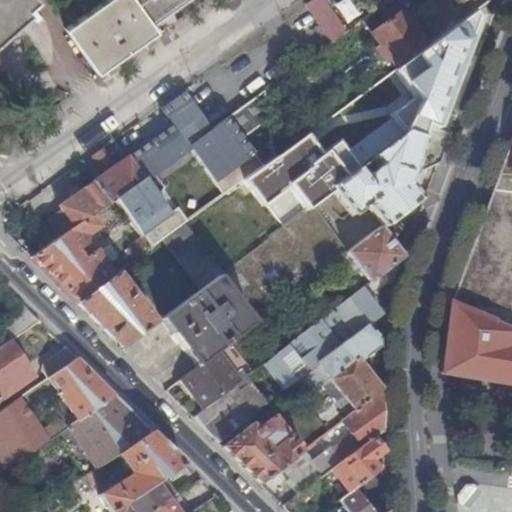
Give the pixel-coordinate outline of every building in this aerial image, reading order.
[(0,0),(0,23),(28,0),(0,0)] [(92,67),(152,27),(147,19),(133,0),(92,0),(61,22),(92,67)] [(133,0),(147,19),(175,0),(133,0)] [(395,67),(425,45),(401,12),(390,20),(381,6),(361,20),(380,45),(376,49),(385,61),(389,58),(395,67)] [(451,82),(425,45),(395,67),(394,68),(410,91),(421,105),(451,82)] [(398,100),(410,91),(394,68),(381,77),(398,100)] [(284,99),(273,84),(263,91),(267,111),(284,99)] [(265,110),(256,96),(209,129),(219,144),(265,110)] [(176,113),(195,139),(209,129),(190,102),(176,113)] [(448,135),(455,115),(434,107),(416,123),(424,126),(448,135)] [(437,164),(448,135),(424,126),(421,135),(419,141),(400,135),(372,157),(379,166),(379,168),(366,178),(369,182),(365,186),(354,170),(330,188),(331,190),(350,215),(364,204),(381,226),(417,198),(406,184),(409,176),(437,164)] [(419,141),(421,135),(406,130),(400,135),(419,141)] [(511,135),(449,302),(440,374),(511,385),(511,135)] [(91,182),(106,203),(113,199),(141,178),(126,157),(112,167),(101,152),(90,160),(101,175),(91,182)] [(275,170),(268,161),(256,171),(262,179),(275,170)] [(59,239),(89,216),(106,203),(91,182),(57,207),(60,211),(46,222),(59,239)] [(203,209),(212,220),(219,215),(210,203),(203,209)] [(194,367),(212,354),(227,342),(274,306),(345,252),(346,251),(312,204),(227,268),(221,273),(198,290),(158,320),(194,367)] [(203,209),(185,223),(193,234),(212,220),(203,209)] [(31,259),(76,303),(114,275),(96,251),(84,259),(80,260),(75,252),(75,249),(85,242),(85,235),(97,227),(89,216),(59,239),(37,254),(31,259)] [(161,240),(198,290),(221,273),(200,243),(193,234),(185,223),(161,240)] [(402,256),(379,227),(345,253),(367,282),(402,256)] [(142,255),(149,249),(141,238),(129,247),(137,258),(142,255)] [(200,243),(221,273),(227,268),(205,239),(200,243)] [(27,254),(31,259),(37,254),(33,249),(27,254)] [(137,258),(131,262),(137,270),(147,262),(142,255),(137,258)] [(76,303),(121,348),(153,324),(116,274),(114,275),(76,303)] [(366,325),(379,314),(359,288),(319,320),(339,346),(366,325)] [(37,321),(26,311),(5,326),(13,338),(37,321)] [(316,364),(339,346),(319,320),(298,336),(281,350),(301,375),(305,372),(316,364)] [(378,339),(366,325),(339,346),(316,364),(327,378),(355,357),(358,361),(363,357),(364,357),(378,347),(378,339)] [(28,371),(9,341),(0,347),(0,398),(19,386),(15,380),(28,371)] [(212,354),(237,383),(251,372),(227,342),(212,354)] [(51,376),(75,359),(65,349),(49,361),(45,368),(51,376)] [(202,429),(216,442),(290,385),(301,375),(281,350),(251,372),(237,383),(213,402),(222,413),(202,429)] [(204,409),(213,402),(237,383),(212,354),(194,367),(179,379),(204,409)] [(380,391),(380,389),(358,361),(355,357),(327,378),(328,379),(352,411),(380,391)] [(67,427),(112,396),(75,359),(51,376),(46,380),(70,414),(69,415),(62,417),(38,432),(16,401),(0,411),(0,472),(56,434),(67,427)] [(328,379),(327,378),(316,364),(305,372),(317,387),(328,379)] [(379,432),(380,391),(352,411),(337,423),(357,449),(379,432)] [(115,455),(149,432),(112,396),(67,427),(96,468),(100,465),(115,455)] [(192,418),(202,429),(222,413),(213,402),(204,409),(192,418)] [(220,446),(258,484),(280,467),(300,451),(273,415),(256,428),(251,422),(220,446)] [(96,468),(67,427),(56,434),(84,476),(96,468)] [(113,511),(163,479),(183,465),(149,432),(115,455),(128,475),(98,496),(108,511),(113,511)] [(381,451),(379,432),(357,449),(337,464),(318,479),(324,486),(340,474),(343,477),(349,473),(358,485),(376,471),(368,462),(381,451)] [(280,467),(289,480),(312,462),(302,450),(300,451),(280,467)] [(318,479),(337,464),(326,451),(315,459),(317,461),(313,464),(312,462),(289,480),(286,483),(297,495),(318,479)] [(106,474),(100,465),(96,468),(84,476),(91,487),(106,477),(106,474)] [(353,489),(358,485),(349,473),(343,477),(353,489)] [(151,511),(169,500),(174,496),(163,479),(113,511),(151,511)] [(371,511),(353,489),(337,502),(341,507),(344,511),(371,511)] [(177,511),(169,500),(151,511),(177,511)]
